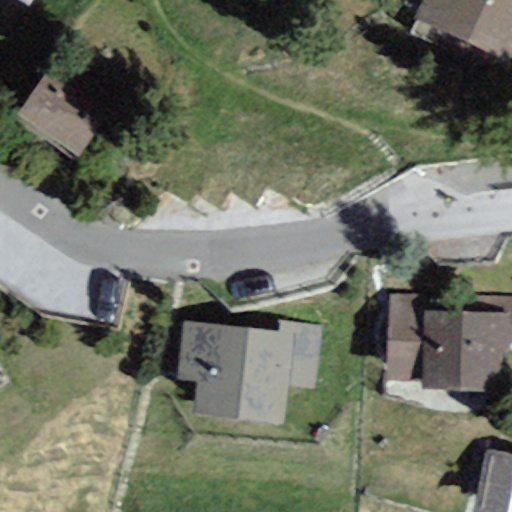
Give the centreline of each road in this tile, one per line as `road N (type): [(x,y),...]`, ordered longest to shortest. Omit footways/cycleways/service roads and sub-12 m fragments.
road 1 (residential): [(0,177),(83,237),(132,252),(184,255),(353,235)]
road 2 (residential): [(511,172),(420,189),(353,235)]
road 3 (residential): [(353,235),(511,210)]
